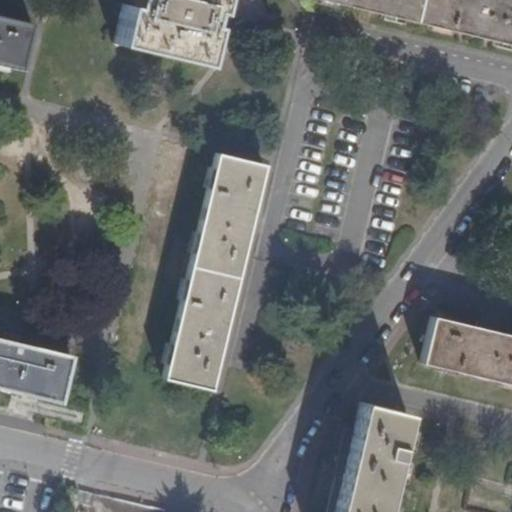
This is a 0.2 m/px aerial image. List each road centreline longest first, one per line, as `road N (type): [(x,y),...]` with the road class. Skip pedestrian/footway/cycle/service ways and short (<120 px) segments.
road 1 (residential): [(267,505),(280,456),(335,373),(511,136)]
road 2 (residential): [(307,85),(382,103),(348,267),(267,251)]
road 3 (residential): [(267,505),(0,444)]
road 4 (residential): [(511,76),(320,36),(307,85)]
road 5 (residential): [(307,85),(267,251)]
